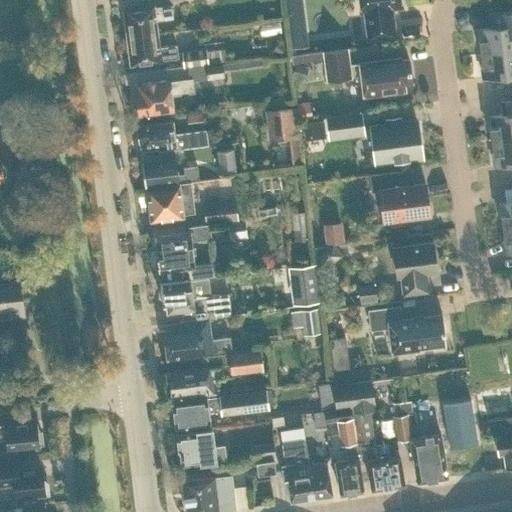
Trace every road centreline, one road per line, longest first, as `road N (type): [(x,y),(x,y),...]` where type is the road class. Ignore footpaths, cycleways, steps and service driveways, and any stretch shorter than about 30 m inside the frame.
road 1 (tertiary): [(128,397),(81,0)]
road 2 (residential): [(511,287),(480,283),(470,267),(440,18),(446,0)]
road 3 (residential): [(340,511),(511,482)]
road 4 (unknown): [(66,403),(40,250)]
road 5 (residential): [(0,399),(128,397)]
